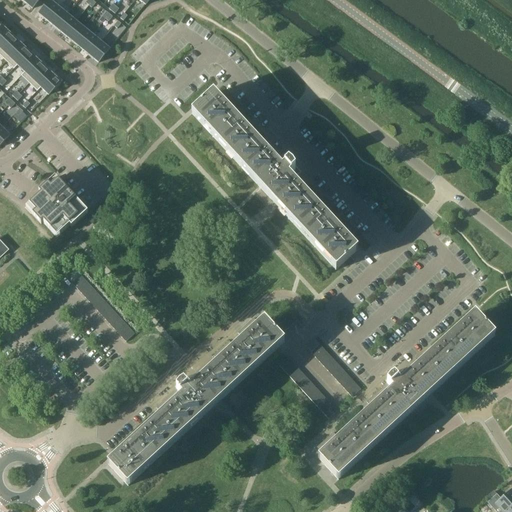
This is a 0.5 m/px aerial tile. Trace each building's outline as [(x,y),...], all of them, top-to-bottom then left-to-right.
[(25,0),(23,2),(32,9),(39,0),(25,0)] [(50,1),(39,15),(48,22),(59,8),(50,1)] [(59,8),(48,22),(56,29),(67,15),(59,8)] [(67,15),(56,29),(64,36),(76,22),(67,15)] [(76,22),(64,36),(73,42),(84,29),(76,22)] [(84,29),(73,42),(81,49),(92,35),(84,29)] [(0,51),(14,38),(6,30),(0,36),(0,51)] [(92,35),(81,49),(89,56),(101,42),(92,35)] [(14,38),(0,51),(0,56),(6,62),(21,45),(14,38)] [(101,42),(89,56),(98,63),(109,49),(101,42)] [(21,45),(6,62),(14,69),(17,66),(29,53),(21,45)] [(29,53),(17,66),(24,73),(37,60),(29,53)] [(24,73),(21,76),(29,84),(45,68),(37,60),(24,73)] [(45,68),(29,84),(37,92),(40,88),(52,75),(45,68)] [(52,75),(40,88),(48,96),(62,81),(54,73),(52,75)] [(358,250),(301,188),(294,181),(296,179),(296,178),(293,180),(292,179),(289,176),(296,170),(293,166),(289,163),(270,142),(263,148),(214,94),(192,114),(262,189),(264,187),(270,194),(268,196),(270,199),(336,270),(358,250)] [(0,145),(10,136),(1,128),(0,129),(0,145)] [(41,195),(26,208),(41,225),(43,223),(50,231),(53,228),(60,235),(70,226),(71,228),(81,219),(78,216),(85,209),(55,178),(39,193),(41,195)] [(0,258),(8,251),(0,241),(0,258)] [(78,289),(86,281),(82,277),(74,285),(78,289)] [(82,294),(90,286),(86,281),(78,289),(82,294)] [(86,298),(94,290),(90,286),(82,294),(86,298)] [(90,303),(98,295),(94,290),(86,298),(90,303)] [(94,307),(102,299),(98,295),(90,303),(94,307)] [(98,311),(106,304),(102,299),(94,307),(98,311)] [(102,316),(111,308),(106,304),(98,311),(102,316)] [(106,320),(115,313),(111,308),(102,316),(106,320)] [(292,325),(297,321),(289,312),(285,316),(292,325)] [(110,325),(119,317),(115,313),(106,320),(110,325)] [(333,433),(317,448),(323,454),(318,459),(325,466),(338,480),(413,411),(411,409),(418,403),(419,405),(422,403),(425,401),(432,394),(495,336),(481,322),(475,315),(412,372),(412,373),(405,379),(402,376),(399,373),(397,371),(394,373),(385,382),(386,383),(387,384),(366,402),(372,409),(339,439),(333,433)] [(288,329),(292,325),(285,316),(280,320),(288,329)] [(114,329),(123,321),(119,317),(110,325),(114,329)] [(217,405),(278,348),(284,343),(279,337),(271,329),(264,321),(260,325),(254,319),(238,334),(243,340),(235,348),(229,342),(213,357),(219,363),(197,383),(195,385),(187,377),(175,388),(177,390),(156,408),(162,415),(108,465),(128,486),(203,417),(201,415),(207,409),(209,411),(217,405)] [(279,337),(288,329),(280,320),(271,329),(279,337)] [(118,334),(127,326),(123,321),(114,329),(118,334)] [(122,338),(131,330),(127,326),(118,334),(122,338)] [(135,335),(131,330),(122,338),(126,343),(135,335)] [(315,340),(306,347),(311,353),(320,345),(316,341),(315,340)] [(315,358),(324,350),(320,345),(311,353),(315,358)] [(319,362),(328,354),(324,350),(315,358),(319,362)] [(323,366),(332,359),(328,354),(319,362),(323,366)] [(283,370),(292,362),(288,358),(279,366),(283,370)] [(327,371),(336,363),(332,359),(323,366),(327,371)] [(296,367),(292,362),(283,370),(287,375),(296,367)] [(331,375),(340,368),(336,363),(327,371),(331,375)] [(291,379),(300,371),(296,367),(287,375),(291,379)] [(336,380),(344,372),(340,368),(331,375),(336,380)] [(296,384),(304,376),(300,371),(291,379),(296,384)] [(340,384),(348,376),(344,372),(336,380),(340,384)] [(300,388),(308,380),(304,376),(296,384),(300,388)] [(344,389),(352,381),(348,376),(340,384),(344,389)] [(304,393),(313,385),(308,380),(300,388),(304,393)] [(354,388),(356,385),(352,381),(344,389),(348,393),(351,391),(354,388)] [(308,397),(317,389),(313,385),(304,393),(308,397)] [(321,394),(317,389),(308,397),(312,402),(321,394)] [(325,398),(321,394),(312,402),(316,406),(325,398)] [(329,403),(325,398),(316,406),(320,411),(329,403)] [(333,407),(329,403),(320,411),(324,415),(327,412),(330,410),(333,407)] [(492,500),(488,503),(495,511),(505,511),(511,506),(511,492),(511,491),(501,500),(496,495),(492,500)]
